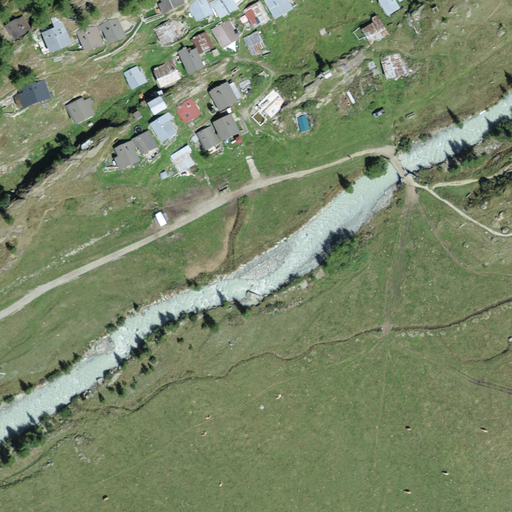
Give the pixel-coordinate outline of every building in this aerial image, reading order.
[(181,0),(162,0),(164,3),(161,5),(164,11),(182,2),(181,0)] [(204,0),(191,6),(197,19),(211,12),(204,0)] [(231,0),(223,0),(215,5),(221,16),(236,8),(231,0)] [(285,0),(268,0),(266,1),(276,16),(290,8),(285,0)] [(393,0),(380,0),(380,1),(388,13),(398,7),(393,0)] [(259,4),(246,11),(255,26),(268,18),(259,4)] [(376,22),(363,30),(371,43),(387,34),(377,16),(374,18),(376,22)] [(23,17),(8,26),(15,37),(30,27),(23,17)] [(116,19),(99,27),(100,29),(104,27),(110,41),(123,35),(116,19)] [(57,29),(44,34),(51,50),(69,42),(60,21),(55,23),(57,29)] [(172,21),(156,30),(163,42),(179,34),(172,21)] [(228,22),(214,31),(223,45),(237,37),(228,22)] [(95,27),(79,34),(86,50),(102,43),(95,27)] [(257,33),(246,38),(251,51),(263,46),(257,33)] [(205,34),(194,39),(200,52),(211,46),(205,34)] [(187,50),(180,53),(189,72),(203,66),(196,50),(188,54),(187,50)] [(399,54),(382,59),(388,77),(405,72),(399,54)] [(171,63),(156,70),(163,84),(177,77),(171,63)] [(137,68),(126,74),(132,87),(144,80),(137,68)] [(27,94),(21,96),(24,105),(48,96),(43,83),(25,89),(27,94)] [(227,85),(212,93),(220,108),(235,100),(227,85)] [(274,91),(261,104),(271,113),(283,101),(274,91)] [(160,97),(149,104),(154,113),(165,106),(160,97)] [(81,101),(68,107),(76,122),(92,113),(88,104),(91,103),(89,99),(82,103),(81,101)] [(191,101),(176,110),(184,122),(199,113),(191,101)] [(169,114),(152,124),(161,140),(174,132),(167,120),(171,118),(169,114)] [(308,114),(299,116),(302,132),(311,130),(308,114)] [(230,116),(215,123),(223,138),(238,131),(230,116)] [(212,126),(199,134),(206,148),(218,142),(212,130),(214,129),(212,126)] [(154,146),(148,132),(133,140),(135,145),(138,144),(142,152),(154,146)] [(131,142),(116,149),(120,157),(117,159),(121,167),(137,159),(131,147),(134,146),(131,142)] [(178,164),(176,165),(180,171),(193,163),(186,153),(190,150),(188,147),(174,156),(178,164)]
